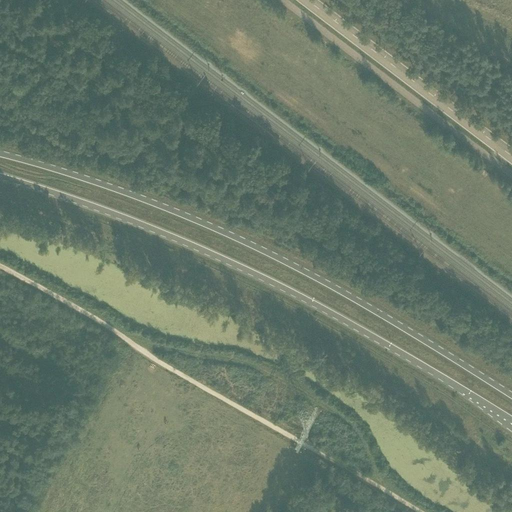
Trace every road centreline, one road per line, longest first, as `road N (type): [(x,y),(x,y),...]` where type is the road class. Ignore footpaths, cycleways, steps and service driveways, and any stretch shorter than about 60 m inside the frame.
road 1 (secondary): [(0,175),(136,221),(275,282),(511,420)]
road 2 (secondary): [(511,397),(243,241),(144,199),(0,154)]
road 3 (track): [(420,511),(0,266)]
road 4 (track): [(134,345),(243,361),(334,412),(352,428),(387,493)]
road 5 (tertiary): [(304,0),(511,157)]
road 6 (track): [(511,234),(463,197),(502,150)]
